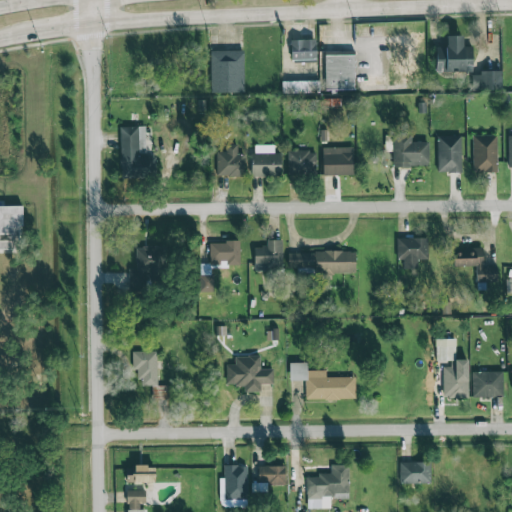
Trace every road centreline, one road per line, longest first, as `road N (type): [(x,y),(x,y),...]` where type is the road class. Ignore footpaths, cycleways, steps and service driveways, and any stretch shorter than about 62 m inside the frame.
road 1 (residential): [(92,0),(99,511)]
road 2 (residential): [(96,209),(511,207)]
road 3 (secondary): [(93,23),(507,5)]
road 4 (residential): [(98,431),(511,426)]
